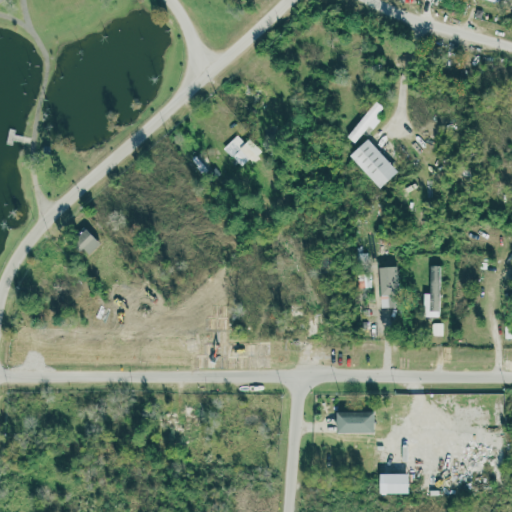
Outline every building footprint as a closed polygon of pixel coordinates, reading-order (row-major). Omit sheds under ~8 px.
[(384,108),(374,101),(345,137),(355,144),(384,108)] [(223,148),(242,168),(254,155),(235,136),(223,148)] [(368,139),(350,155),(380,188),(398,171),(368,139)] [(87,254),(98,242),(82,228),(72,240),(87,254)] [(428,293),(422,293),(422,316),(438,317),(439,265),(428,265),(428,293)] [(379,308),(396,307),(395,266),(378,267),(379,308)] [(443,336),(443,323),(432,323),(432,336),(443,336)] [(371,432),(371,411),(334,412),(334,433),(371,432)] [(407,474),(377,473),(377,493),(406,494),(407,474)]
